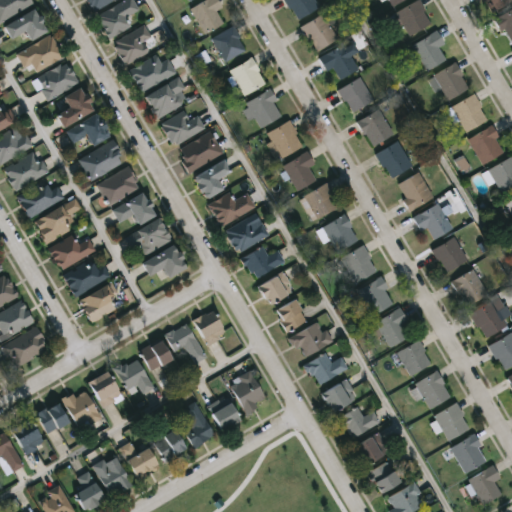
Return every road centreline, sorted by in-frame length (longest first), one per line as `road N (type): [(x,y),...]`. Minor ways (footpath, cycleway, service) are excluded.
road 1 (residential): [(60,0),(363,511)]
road 2 (residential): [(246,0),(511,438)]
road 3 (residential): [(217,271),(0,401)]
road 4 (residential): [(305,415),(139,511)]
road 5 (residential): [(80,355),(0,217)]
